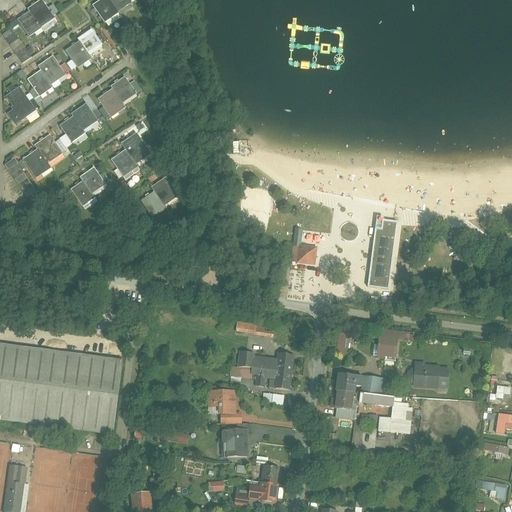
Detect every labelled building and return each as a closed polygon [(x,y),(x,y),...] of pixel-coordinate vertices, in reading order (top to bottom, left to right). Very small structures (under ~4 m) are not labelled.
[(54,17),(43,0),(29,10),(30,12),(41,27),(54,17)] [(109,0),(102,0),(93,7),(105,24),(119,14),(119,13),(109,0)] [(129,0),(109,0),(119,13),(132,4),(129,0)] [(30,12),(18,20),(29,37),(42,29),(41,27),(30,12)] [(92,31),(78,40),(80,42),(90,58),(104,48),(92,31)] [(33,58),(20,39),(10,46),(24,64),(33,58)] [(80,42),(66,52),(78,69),(92,60),(90,58),(80,42)] [(38,43),(33,47),(37,53),(42,50),(38,43)] [(53,57),(40,67),(42,71),(53,86),(67,76),(53,57)] [(27,77),(23,71),(18,74),(22,80),(27,77)] [(53,86),(42,71),(29,81),(41,98),(54,88),(53,86)] [(138,96),(126,78),(112,87),(113,89),(125,105),(138,96)] [(21,88),(8,97),(16,110),(9,115),(17,125),(37,111),(21,88)] [(113,89),(98,100),(112,119),(127,109),(125,105),(113,89)] [(99,121),(87,104),(73,115),(74,117),(86,134),(87,134),(85,131),(99,121)] [(86,134),(74,117),(60,126),(72,144),(86,134)] [(152,155),(137,135),(123,145),(127,150),(137,165),(152,155)] [(64,155),(51,136),(36,146),(39,150),(49,165),(64,155)] [(66,148),(60,140),(57,142),(66,153),(68,151),(66,148)] [(39,150),(23,161),(37,180),(52,169),(49,165),(39,150)] [(127,150),(111,161),(124,178),(139,168),(137,165),(127,150)] [(16,159),(6,165),(9,170),(18,164),(19,163),(16,159)] [(35,188),(18,164),(9,170),(26,194),(35,188)] [(95,168),(81,178),(96,199),(92,192),(105,183),(106,186),(107,185),(95,168)] [(96,199),(81,178),(84,182),(72,190),(84,207),(83,204),(94,197),(96,199)] [(167,178),(153,188),(156,193),(166,207),(180,197),(167,178)] [(35,188),(26,194),(29,199),(38,192),(35,188)] [(166,207),(156,193),(142,202),(153,219),(168,209),(166,207)] [(384,218),(377,218),(368,288),(389,290),(397,224),(383,222),(384,218)] [(316,254),(305,253),(306,247),(300,247),(298,263),(314,265),(316,254)] [(135,303),(124,302),(123,309),(128,310),(134,310),(135,303)] [(257,326),(238,323),(237,331),(256,334),(256,335),(274,337),(274,333),(265,332),(265,328),(257,327),(257,326)] [(338,332),(335,354),(346,356),(349,333),(338,332)] [(124,360),(0,344),(0,420),(114,435),(124,360)] [(255,354),(241,353),(239,367),(253,368),(254,358),(255,354)] [(295,357),(279,354),(278,361),(254,358),(253,368),(267,370),(292,374),(295,357)] [(440,369),(425,368),(425,364),(416,364),(416,372),(413,372),(410,374),(410,379),(412,381),(415,382),(415,386),(439,388),(439,387),(448,388),(449,370),(440,369)] [(253,368),(252,374),(258,375),(256,386),(265,387),(266,377),(267,370),(253,368)] [(292,374),(267,370),(266,377),(276,379),(275,381),(271,381),(270,388),(290,391),(292,374)] [(363,377),(340,374),(338,391),(338,392),(354,394),(355,386),(362,387),(363,377)] [(381,380),(366,378),(364,395),(379,397),(381,380)] [(387,381),(381,380),(379,397),(385,397),(387,381)] [(252,390),(245,388),(243,395),(250,397),(252,390)] [(510,389),(497,388),(495,400),(503,401),(504,396),(510,396),(510,389)] [(354,394),(338,392),(337,399),(333,399),(332,407),(336,408),(336,409),(352,411),(352,410),(357,411),(357,407),(352,407),(354,394)] [(235,394),(212,394),(212,409),(220,408),(220,410),(222,410),(222,415),(224,415),(235,415),(235,414),(235,394)] [(278,397),(268,395),(267,403),(277,405),(278,397)] [(364,395),(363,395),(362,404),(393,408),(394,408),(394,404),(395,399),(393,398),(385,397),(379,397),(364,395)] [(394,404),(394,408),(393,408),(392,419),(381,418),(379,431),(410,434),(412,411),(407,410),(407,405),(394,404)] [(235,415),(224,415),(224,425),(238,425),(241,424),(241,414),(235,414),(235,415)] [(511,416),(499,415),(498,424),(496,435),(505,436),(506,425),(508,425),(511,425),(511,416)] [(253,425),(248,424),(241,424),(238,425),(238,432),(248,432),(248,434),(253,434),(253,425)] [(186,445),(188,435),(164,430),(162,439),(186,445)] [(238,432),(224,432),(224,444),(228,444),(228,457),(248,457),(248,434),(248,432),(238,432)] [(511,447),(508,447),(484,443),(482,453),(495,455),(494,459),(503,461),(503,458),(511,459),(511,453),(511,447)] [(269,459),(257,458),(256,464),(268,466),(269,459)] [(26,468),(13,466),(10,482),(6,511),(7,511),(20,511),(24,484),(26,468)] [(249,467),(238,466),(238,473),(248,474),(249,467)] [(280,468),(265,466),(262,483),(278,485),(280,468)] [(507,486),(477,481),(475,489),(497,493),(496,498),(505,499),(507,486)] [(209,483),(209,494),(224,493),(224,482),(209,483)] [(262,483),(261,489),(251,487),(251,489),(238,487),(237,497),(250,499),(276,502),(278,485),(262,483)] [(129,493),(130,511),(150,511),(150,492),(129,493)] [(250,499),(237,497),(236,505),(249,506),(250,499)] [(485,511),(486,505),(472,503),(471,510),(483,511),(485,511)]
